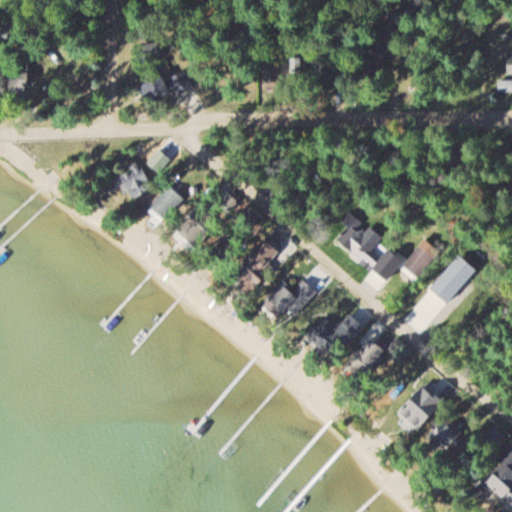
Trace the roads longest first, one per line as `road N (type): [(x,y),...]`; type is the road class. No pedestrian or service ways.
road 1 (residential): [(511,417),(234,177),(158,130)]
road 2 (residential): [(511,120),(241,120),(158,130)]
road 3 (residential): [(158,130),(112,126),(110,0)]
